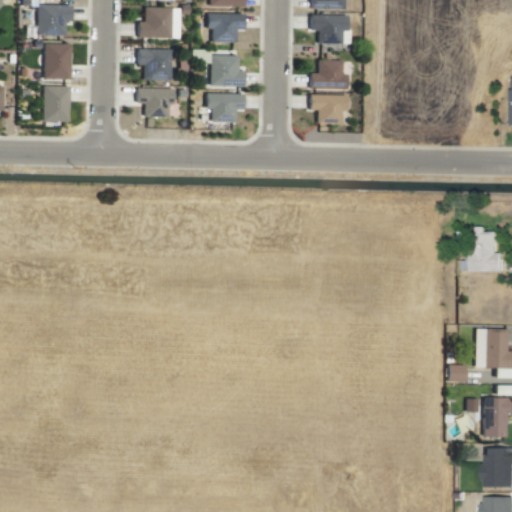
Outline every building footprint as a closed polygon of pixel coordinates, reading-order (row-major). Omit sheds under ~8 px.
[(306,0),(306,9),(340,10),(340,0),(306,0)] [(33,36),(61,35),(61,22),(68,21),(68,4),(33,5),(33,36)] [(140,8),(140,22),(133,22),(133,38),(166,39),(167,8),(140,8)] [(176,9),(167,9),(167,39),(175,39),(176,9)] [(207,43),(232,43),(232,31),(240,31),(240,13),(202,14),(203,29),(207,29),(207,43)] [(343,14),(305,16),(306,31),(313,30),(314,45),(339,44),(338,31),(344,31),(343,14)] [(66,79),(66,44),(39,44),(39,79),(66,79)] [(132,65),(139,65),(139,80),(167,80),(168,50),(133,49),(132,65)] [(234,56),(206,55),(205,87),(240,88),(241,69),(234,69),(234,56)] [(338,61),(313,60),(312,72),(305,72),(305,90),(342,91),(343,73),(338,73),(338,61)] [(65,122),(66,86),(39,86),(38,122),(65,122)] [(140,104),(140,117),(164,117),(164,104),(169,104),(169,89),(132,88),(132,103),(140,104)] [(232,124),(232,110),(240,111),(240,95),(202,94),(202,109),(207,109),(206,123),(232,124)] [(343,95),(305,95),(305,111),(313,111),(312,124),(337,124),(337,111),(343,111),(343,95)] [(494,231),(482,231),(482,226),(472,226),(472,252),(461,252),(461,271),(500,271),(500,252),(494,252),(494,231)] [(503,329),(471,328),(470,367),(491,368),(491,378),(511,378),(511,350),(502,351),(503,329)] [(461,365),(444,365),(443,382),(461,382),(461,365)] [(511,396),(479,397),(479,406),(474,406),(474,398),(462,398),(462,412),(473,412),(473,421),(480,421),(479,437),(502,437),(502,415),(511,414),(511,396)] [(480,486),(511,486),(511,484),(511,447),(481,448),(480,486)]
